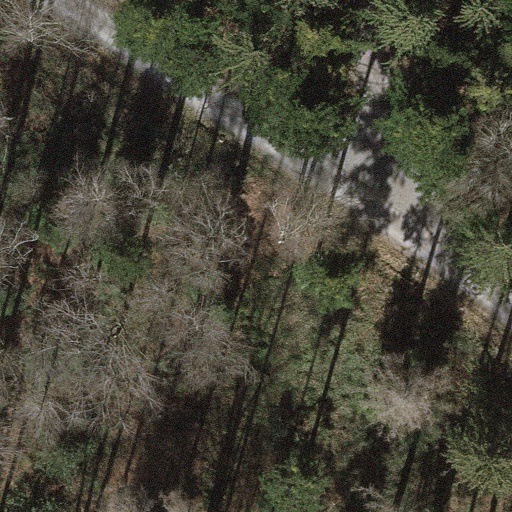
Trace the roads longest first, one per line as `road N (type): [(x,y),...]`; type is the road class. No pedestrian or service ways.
road 1 (track): [(76,0),(511,304)]
road 2 (track): [(349,0),(378,205)]
